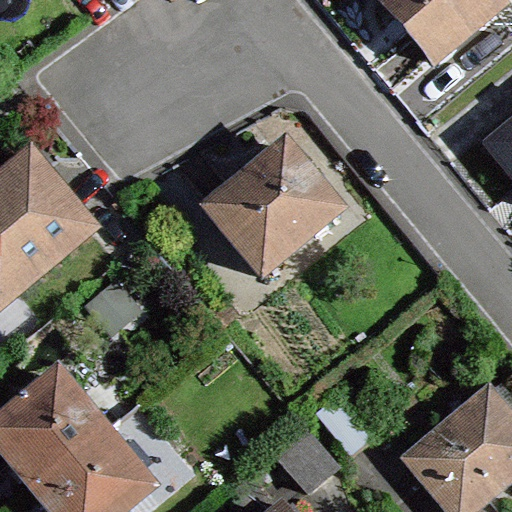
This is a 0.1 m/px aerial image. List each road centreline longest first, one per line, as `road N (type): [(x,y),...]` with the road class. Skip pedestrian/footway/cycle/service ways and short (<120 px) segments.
road 1 (residential): [(511,292),(272,0)]
road 2 (residential): [(260,0),(118,115)]
